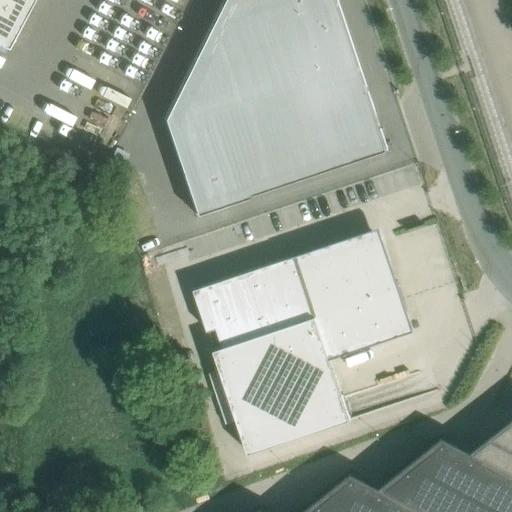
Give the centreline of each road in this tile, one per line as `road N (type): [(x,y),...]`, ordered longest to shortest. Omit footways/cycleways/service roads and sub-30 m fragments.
road 1 (unknown): [(204,263),(192,313),(235,432),(261,451),(442,399),(473,366),(506,276)]
road 2 (unclassified): [(511,281),(479,234),(400,0)]
road 3 (unknown): [(203,0),(170,79),(158,140),(165,188),(204,263)]
road 4 (unknown): [(460,177),(204,263)]
